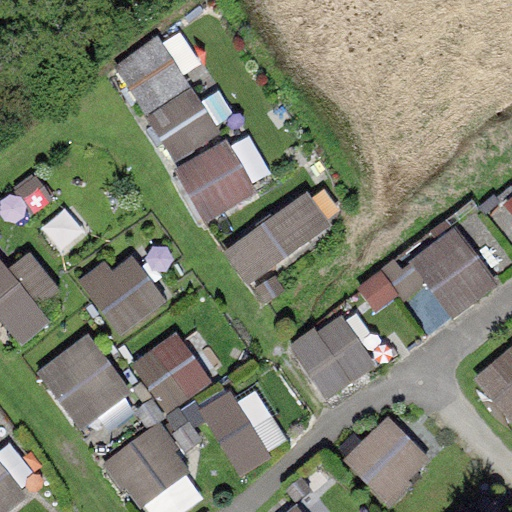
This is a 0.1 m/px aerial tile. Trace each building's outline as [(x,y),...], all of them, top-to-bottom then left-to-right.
[(120,63),(208,228),(270,195),(181,30),(120,63)] [(228,247),(256,287),(341,228),(313,188),(228,247)] [(511,191),(501,201),(511,212),(511,191)] [(86,198),(44,230),(62,253),(104,221),(86,198)] [(464,319),(505,278),(448,221),(393,276),(416,298),(429,285),(464,319)] [(35,251),(9,270),(0,258),(0,318),(16,340),(71,299),(35,251)] [(136,253),(88,287),(124,337),(172,302),(136,253)] [(292,347),(331,401),(384,364),(345,309),(292,347)] [(173,414),(219,382),(183,331),(137,363),(173,414)] [(94,335),(42,373),(84,430),(136,392),(94,335)] [(511,420),(511,348),(477,377),(511,420)] [(244,474),(274,455),(233,386),(202,405),(244,474)] [(349,460),(396,504),(437,460),(390,416),(349,460)] [(146,511),(187,511),(211,496),(161,422),(109,456),(146,511)] [(0,511),(8,511),(47,484),(13,438),(0,447),(0,511)]
